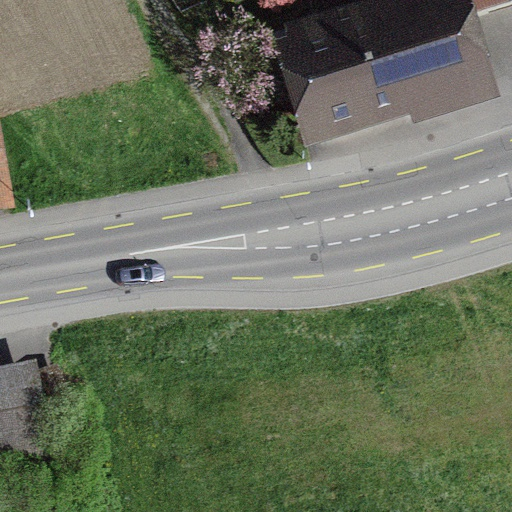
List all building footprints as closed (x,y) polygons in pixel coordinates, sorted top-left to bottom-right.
[(318,134),(477,84),(450,0),(374,0),(376,5),(286,34),(318,134)] [(0,207),(9,206),(0,155),(0,207)] [(45,416),(69,409),(57,367),(33,373),(45,416)] [(0,383),(0,475),(48,466),(31,378),(0,383)] [(511,511),(511,446),(491,391),(333,450),(323,427),(301,436),(310,459),(171,511),(511,511)]
